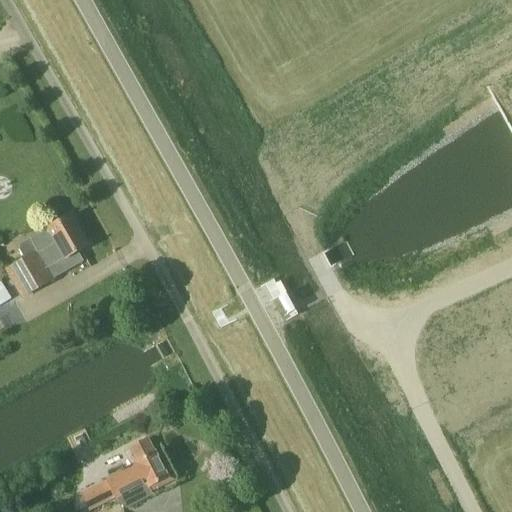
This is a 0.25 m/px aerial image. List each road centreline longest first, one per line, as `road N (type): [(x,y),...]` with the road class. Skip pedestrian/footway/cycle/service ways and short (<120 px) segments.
road 1 (tertiary): [(361,511),(80,0)]
road 2 (unclassified): [(287,511),(6,0)]
